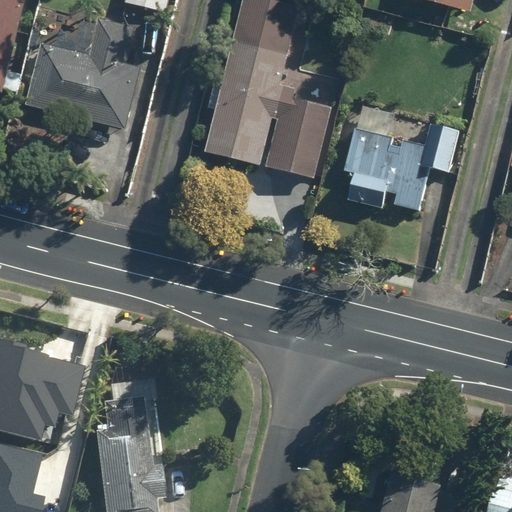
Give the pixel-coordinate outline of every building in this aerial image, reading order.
[(0,0),(0,91),(8,93),(27,0),(0,0)] [(172,0),(127,0),(127,5),(170,14),(172,0)] [(306,9),(268,0),(246,0),(210,149),(319,175),(336,101),(322,98),(327,77),(306,72),(302,88),(288,84),(306,9)] [(480,0),(417,0),(478,14),(480,0)] [(94,52),(46,42),(31,106),(133,129),(147,67),(130,63),(138,25),(102,17),(94,52)] [(398,117),(360,106),(347,153),(353,154),(347,174),(358,177),(351,204),(386,214),(388,204),(427,215),(441,168),(452,172),(466,126),(437,117),(430,141),(394,131),(398,117)] [(0,436),(61,449),(78,366),(0,349),(0,436)] [(165,463),(154,378),(112,383),(114,400),(104,401),(107,426),(95,427),(106,511),(160,511),(159,500),(170,498),(165,463)] [(0,511),(40,511),(47,471),(0,463),(0,511)] [(442,511),(450,485),(395,471),(384,511),(442,511)] [(511,511),(511,488),(495,484),(487,511),(511,511)]
